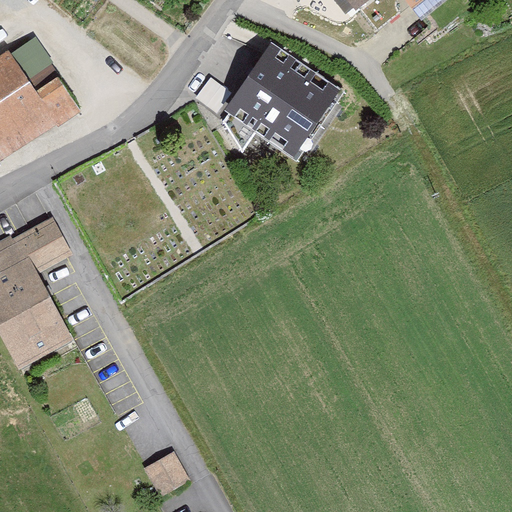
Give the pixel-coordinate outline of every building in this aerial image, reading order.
[(8,62),(24,86),(54,65),(38,41),(8,62)] [(345,91),(276,46),(225,122),(242,153),(256,131),(297,161),(345,91)] [(0,156),(49,124),(35,104),(24,86),(8,62),(0,67),(0,156)] [(58,89),(35,104),(49,124),(53,130),(76,114),(58,89)] [(67,254),(52,224),(13,243),(11,239),(0,244),(0,263),(5,273),(26,262),(31,273),(39,268),(67,254)] [(26,262),(5,273),(0,275),(0,318),(22,363),(66,341),(31,273),(26,262)] [(188,483),(174,458),(149,471),(162,498),(188,483)]
